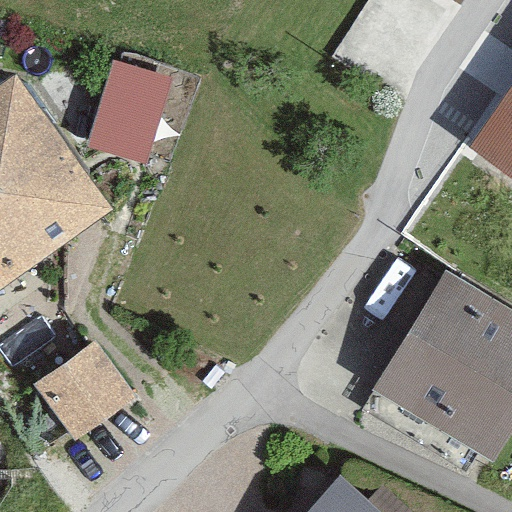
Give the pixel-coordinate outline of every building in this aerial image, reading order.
[(365,0),(343,35),(408,76),(456,0),(365,0)] [(88,137),(151,156),(181,63),(118,43),(88,137)] [(19,96),(0,108),(0,298),(108,225),(19,96)] [(511,134),(482,182),(511,200),(511,134)] [(511,419),(511,315),(444,271),(371,382),(486,458),(511,419)] [(104,363),(48,399),(85,455),(140,419),(104,363)] [(0,451),(10,444),(0,431),(0,451)] [(364,511),(328,477),(294,511),(364,511)]
